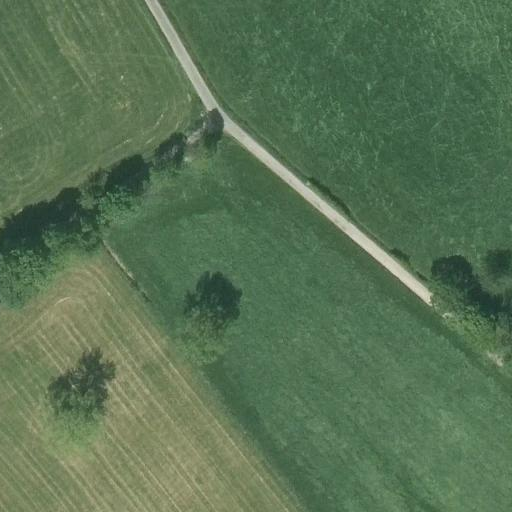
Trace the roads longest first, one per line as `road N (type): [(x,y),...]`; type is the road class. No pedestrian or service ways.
road 1 (track): [(0,276),(221,120),(511,371)]
road 2 (track): [(221,120),(151,0)]
